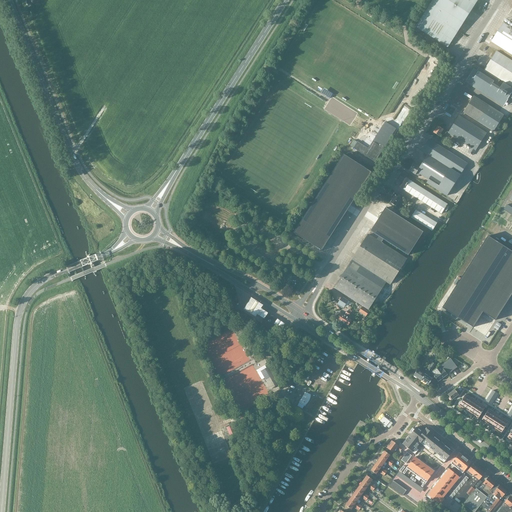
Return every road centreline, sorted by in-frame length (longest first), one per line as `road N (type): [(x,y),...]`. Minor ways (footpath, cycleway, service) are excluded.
road 1 (unclassified): [(316,286),(498,0)]
road 2 (primary): [(1,511),(18,314),(40,281),(116,248)]
road 3 (tertiary): [(111,202),(75,161),(9,0)]
road 4 (primary): [(164,190),(285,0)]
road 5 (unclassified): [(511,448),(433,397),(483,362)]
road 6 (tertiary): [(294,319),(418,395)]
road 7 (tertiary): [(418,395),(303,313)]
road 8 (residential): [(322,511),(360,446),(391,432),(409,408)]
